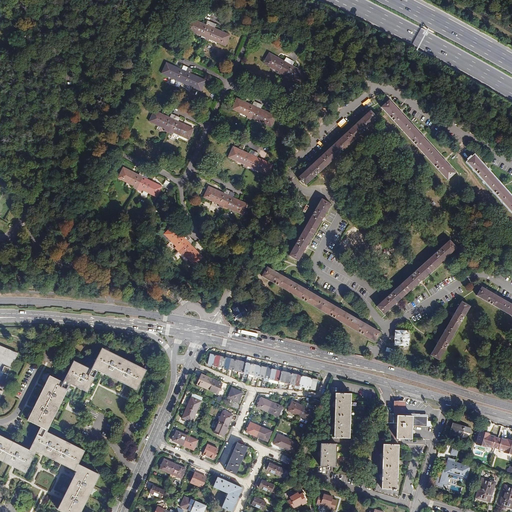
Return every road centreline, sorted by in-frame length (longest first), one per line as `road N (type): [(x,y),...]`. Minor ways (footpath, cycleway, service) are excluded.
road 1 (primary): [(511,408),(226,331)]
road 2 (residential): [(286,183),(337,199),(340,212),(314,260),(317,273),(388,326)]
road 3 (residential): [(55,55),(75,56),(93,78),(102,138),(181,182)]
road 4 (residential): [(188,306),(111,266),(44,249),(28,212)]
road 5 (residential): [(376,86),(259,27),(227,82)]
road 6 (motorway): [(345,0),(511,89)]
road 7 (primary): [(178,319),(0,301)]
road 8 (residential): [(28,212),(60,121),(55,55)]
road 9 (residential): [(376,86),(511,162)]
road 10 (residential): [(388,326),(479,270),(511,290)]
road 11 (residential): [(286,183),(311,140),(376,86)]
road 12 (primary): [(200,337),(328,368)]
road 13 (motorway): [(511,60),(397,0)]
road 14 (primary): [(328,368),(445,399)]
